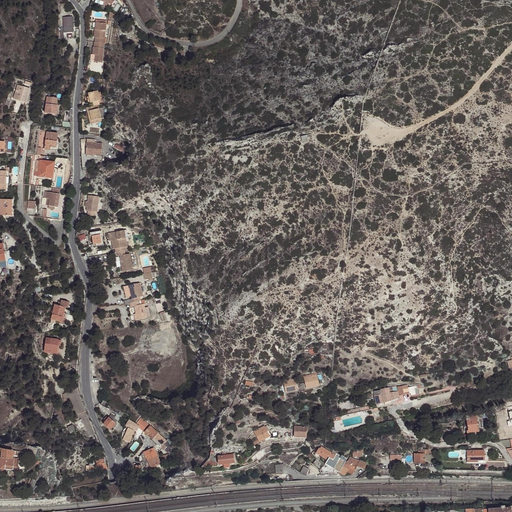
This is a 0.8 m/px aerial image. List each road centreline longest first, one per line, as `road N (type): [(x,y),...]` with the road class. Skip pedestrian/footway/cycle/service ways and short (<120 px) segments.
road 1 (unclassified): [(116,511),(107,449),(84,384),(89,292),(73,217)]
road 2 (track): [(370,135),(406,131),(455,109),(511,45)]
road 3 (residential): [(27,127),(22,214),(55,244),(62,222),(73,217)]
road 4 (residential): [(77,173),(81,9)]
road 5 (unclassified): [(127,0),(146,31),(190,45),(226,32),(239,0)]
